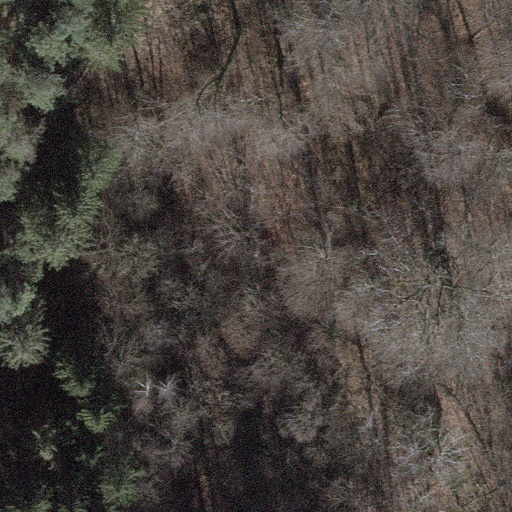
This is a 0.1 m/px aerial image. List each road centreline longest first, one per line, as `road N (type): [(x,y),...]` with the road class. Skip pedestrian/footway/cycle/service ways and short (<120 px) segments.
road 1 (track): [(154,0),(202,239),(333,511)]
road 2 (track): [(154,12),(103,173),(28,344),(0,377)]
